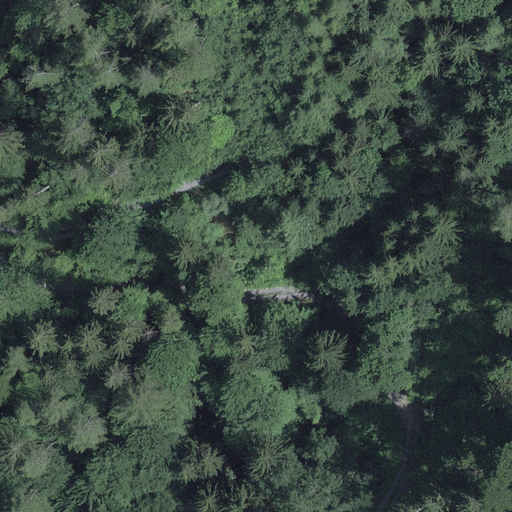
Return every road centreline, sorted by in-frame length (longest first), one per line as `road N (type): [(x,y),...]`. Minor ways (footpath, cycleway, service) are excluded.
road 1 (track): [(374,511),(402,458),(397,394),(330,287),(221,300),(125,280),(36,287),(0,265)]
road 2 (track): [(0,226),(52,237),(422,91),(511,156)]
